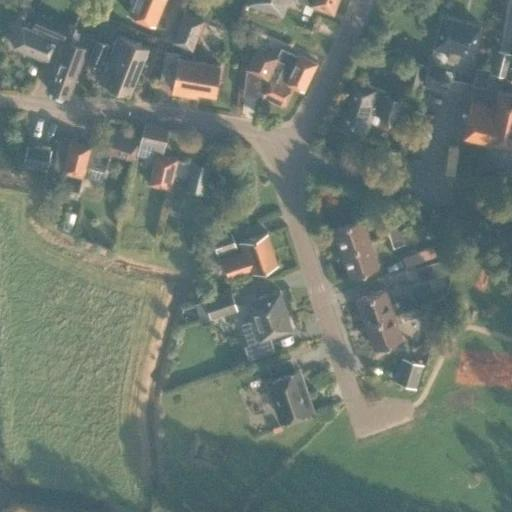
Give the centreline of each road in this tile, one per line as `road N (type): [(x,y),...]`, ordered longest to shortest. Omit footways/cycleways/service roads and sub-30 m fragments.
road 1 (residential): [(300,139),(288,199),(362,420),(415,401)]
road 2 (unclassified): [(0,99),(196,114),(300,139)]
road 3 (unclassified): [(300,139),(363,0)]
